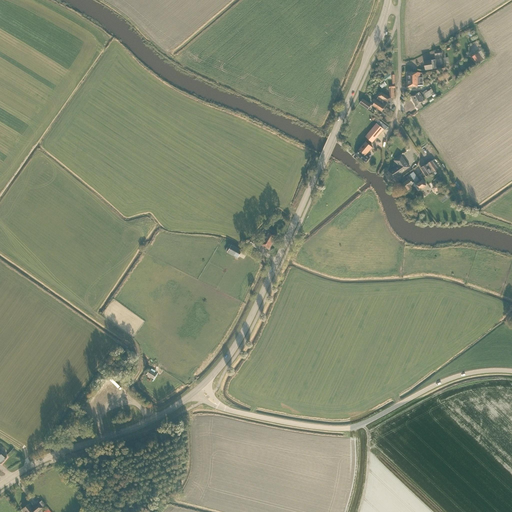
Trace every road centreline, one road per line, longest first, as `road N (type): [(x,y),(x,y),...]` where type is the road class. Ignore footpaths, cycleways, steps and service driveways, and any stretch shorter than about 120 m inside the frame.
road 1 (secondary): [(202,385),(243,331),(386,7)]
road 2 (tertiary): [(511,370),(446,379),(343,428),(224,408)]
road 3 (secondary): [(0,486),(194,392)]
road 4 (unclassified): [(395,23),(400,88),(384,146)]
